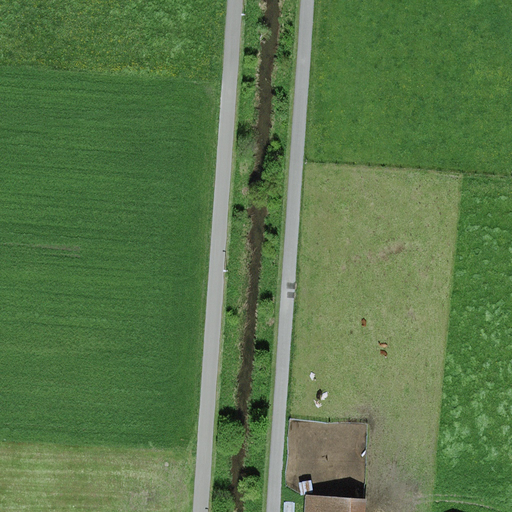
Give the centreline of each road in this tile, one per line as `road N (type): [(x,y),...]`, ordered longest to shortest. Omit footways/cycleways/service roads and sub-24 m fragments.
road 1 (unclassified): [(272,511),(306,0)]
road 2 (unclassified): [(203,511),(236,0)]
